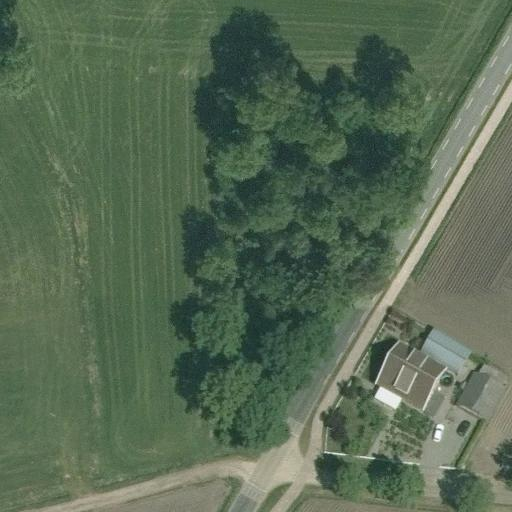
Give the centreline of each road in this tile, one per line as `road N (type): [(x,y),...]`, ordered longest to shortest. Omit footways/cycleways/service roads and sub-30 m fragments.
road 1 (tertiary): [(266,464),(511,47)]
road 2 (unclassified): [(511,497),(266,464)]
road 3 (track): [(54,511),(231,468),(256,480)]
